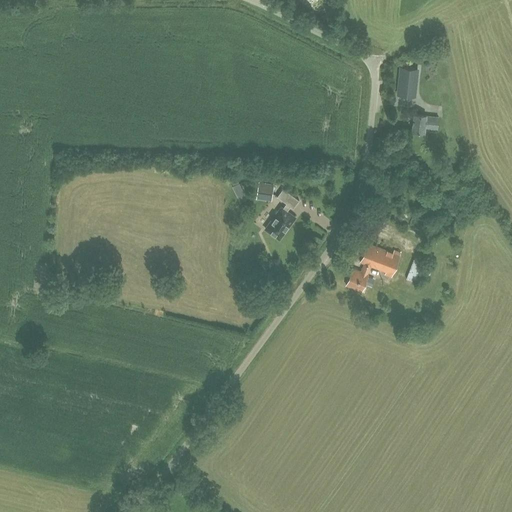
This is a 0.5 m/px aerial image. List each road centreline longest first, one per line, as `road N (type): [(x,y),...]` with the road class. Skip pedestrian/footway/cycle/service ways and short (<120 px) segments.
road 1 (unclassified): [(130,511),(343,234),(365,185),(374,66),(251,0)]
road 2 (track): [(372,64),(511,1)]
